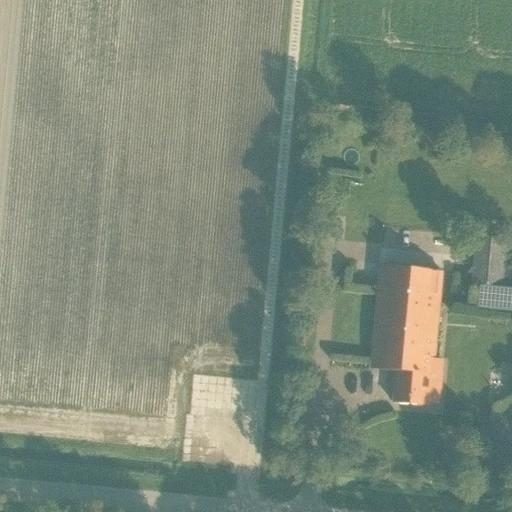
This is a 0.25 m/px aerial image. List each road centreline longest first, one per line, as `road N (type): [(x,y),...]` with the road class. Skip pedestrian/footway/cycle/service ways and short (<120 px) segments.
road 1 (unclassified): [(247,511),(297,0)]
road 2 (unclassified): [(210,511),(0,492)]
